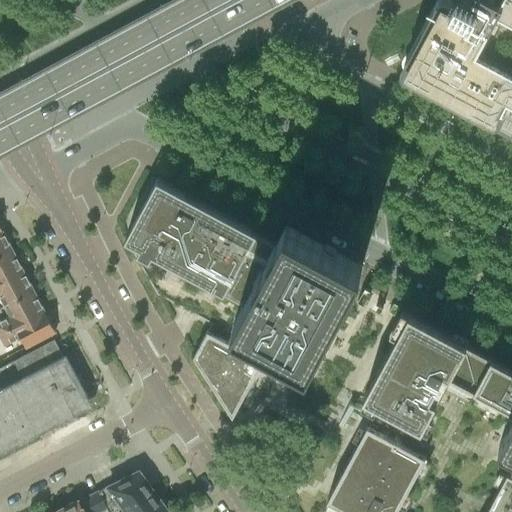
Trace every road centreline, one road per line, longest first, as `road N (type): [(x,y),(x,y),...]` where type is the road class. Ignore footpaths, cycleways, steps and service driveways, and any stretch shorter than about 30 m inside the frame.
road 1 (residential): [(31,170),(130,129),(162,138),(511,327)]
road 2 (primary): [(0,142),(266,0)]
road 3 (tertiary): [(165,401),(31,170)]
road 4 (residential): [(511,160),(335,65),(315,23)]
road 5 (primary): [(204,0),(0,109)]
road 6 (residential): [(0,492),(165,401)]
road 7 (tertiary): [(242,511),(165,401)]
